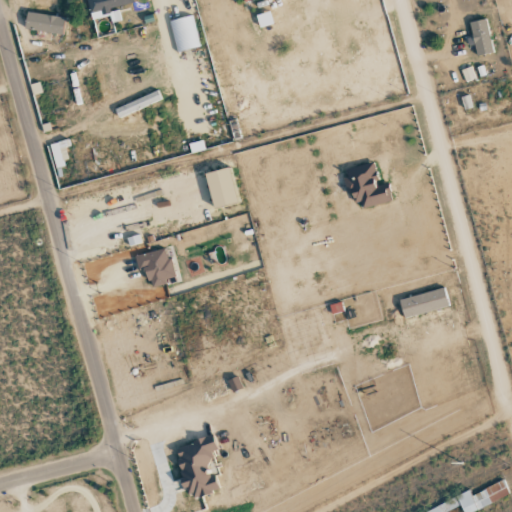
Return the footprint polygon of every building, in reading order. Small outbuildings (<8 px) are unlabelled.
[(63,33),(65,16),(26,13),(25,30),(63,33)] [(177,52),(200,46),(192,15),(169,21),(177,52)] [(491,53),(487,19),(469,21),(471,37),(473,55),(491,53)] [(466,82),(475,78),(470,66),(461,70),(466,82)] [(49,144),(56,168),(68,165),(63,148),(69,146),(67,139),(49,144)] [(343,169),(352,203),(360,201),(362,208),(392,200),(388,185),(376,188),(373,179),(377,178),(373,162),(343,169)] [(205,173),(214,208),(237,202),(228,167),(205,173)] [(166,247),(135,256),(139,271),(145,270),(150,288),(166,284),(165,279),(174,277),(166,247)] [(399,300),(404,318),(449,306),(444,288),(399,300)] [(227,382),(233,392),(242,387),(236,377),(227,382)] [(176,445),(186,498),(217,492),(214,474),(205,476),(202,463),(217,460),(212,438),(176,445)] [(469,492),(425,511),(446,511),(460,506),(462,511),(470,511),(509,494),(502,480),(471,495),(469,492)]
